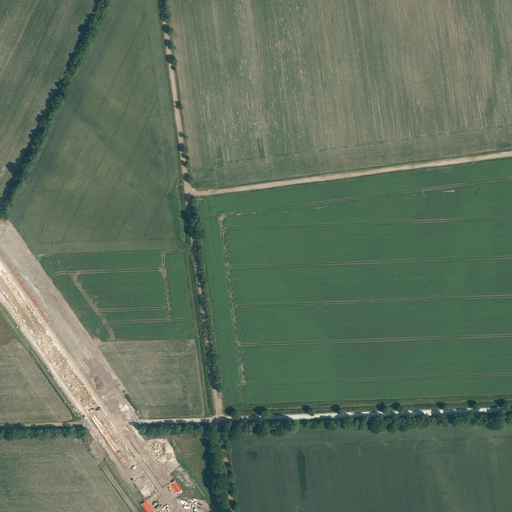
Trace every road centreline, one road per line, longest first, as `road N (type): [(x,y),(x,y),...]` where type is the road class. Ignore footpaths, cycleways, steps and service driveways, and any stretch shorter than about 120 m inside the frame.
road 1 (track): [(162,0),(232,511)]
road 2 (track): [(0,428),(511,409)]
road 3 (track): [(189,195),(511,152)]
